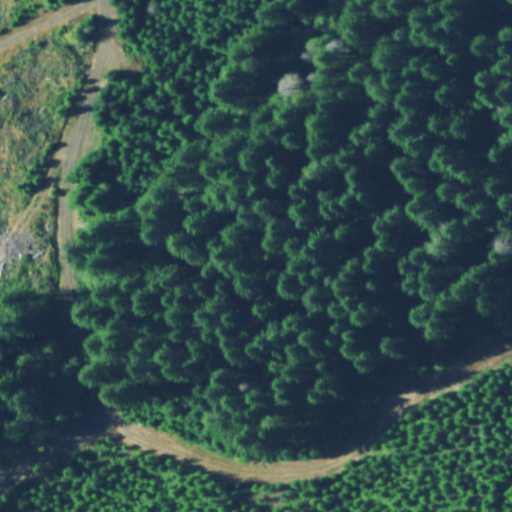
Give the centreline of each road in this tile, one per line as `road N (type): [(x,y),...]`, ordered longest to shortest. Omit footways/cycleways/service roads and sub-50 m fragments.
road 1 (track): [(0,495),(111,415),(227,469),(282,469),(338,453),(436,372),(511,338)]
road 2 (track): [(111,415),(71,352),(49,292),(46,219),(77,116),(99,77),(109,0)]
